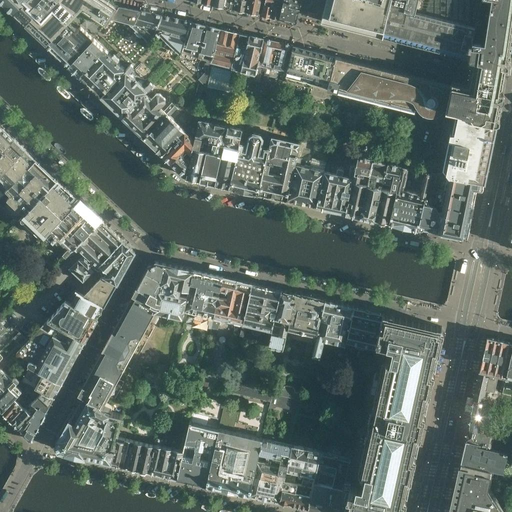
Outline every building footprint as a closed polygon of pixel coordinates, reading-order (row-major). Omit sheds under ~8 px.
[(1,0),(26,23),(48,0),(1,0)] [(113,56),(72,18),(81,8),(94,17),(104,0),(48,0),(26,23),(36,32),(48,43),(80,74),(102,95),(131,63),(134,60),(132,58),(124,67),(118,62),(121,59),(119,58),(123,54),(120,52),(117,56),(115,54),(113,56)] [(111,18),(119,6),(111,0),(104,0),(94,17),(106,25),(111,18)] [(236,0),(225,0),(224,6),(235,9),(236,0)] [(246,12),(248,0),(236,0),(235,9),(246,12)] [(257,14),(260,0),(248,0),(246,12),(257,14)] [(297,19),(300,9),(291,7),(292,0),(265,0),(265,3),(273,5),(274,2),(283,4),(280,19),(292,22),(296,22),(297,19)] [(300,9),(301,0),(292,0),(291,7),(300,9)] [(382,36),(391,0),(326,0),(321,21),(382,36)] [(391,0),(382,36),(469,57),(480,0),(391,0)] [(504,82),(506,67),(508,68),(509,67),(510,64),(511,64),(511,59),(511,58),(511,48),(511,0),(480,0),(469,57),(469,61),(474,62),(471,76),(469,85),(452,81),(451,85),(446,107),(446,109),(455,111),(451,128),(455,129),(475,134),(482,145),(475,179),(486,181),(498,123),(500,121),(501,118),(500,117),(503,101),(504,100),(505,96),(504,95),(505,92),(504,91),(502,91),(504,82)] [(280,19),(283,4),(274,2),(273,5),(271,17),(280,19)] [(271,17),(273,5),(265,3),(262,15),(271,17)] [(150,43),(155,32),(162,15),(141,10),(119,6),(111,18),(128,22),(150,43)] [(182,53),(182,51),(191,22),(162,15),(155,32),(160,33),(182,53)] [(214,54),(220,28),(191,22),(182,51),(211,61),(214,54)] [(232,66),(239,33),(220,28),(214,54),(211,61),(211,62),(224,65),(232,66)] [(241,72),(249,35),(239,33),(232,66),(231,70),(241,72)] [(258,64),(264,38),(249,35),(241,72),(239,79),(243,80),(242,81),(244,82),(248,83),(250,82),(250,81),(254,82),(256,74),(258,64)] [(287,71),(292,45),(293,45),(264,38),(258,64),(287,71)] [(327,88),(335,56),(292,45),(287,71),(283,84),(312,91),(313,87),(327,90),(327,88)] [(445,107),(446,107),(451,85),(335,56),(327,88),(416,111),(417,105),(418,106),(418,107),(419,109),(420,110),(421,111),(422,112),(423,113),(424,114),(425,114),(426,115),(427,115),(429,116),(430,116),(431,116),(433,116),(434,116),(436,115),(438,115),(439,114),(441,113),(442,112),(443,110),(444,109),(445,107)] [(123,115),(152,85),(150,83),(146,87),(129,71),(134,66),(131,63),(102,95),(123,115)] [(239,79),(241,72),(231,70),(232,66),(224,65),(223,68),(212,66),(210,74),(209,76),(238,82),(239,79)] [(207,87),(209,76),(210,74),(206,70),(198,79),(207,87)] [(164,111),(160,107),(166,101),(165,97),(161,93),(157,93),(152,99),(147,94),(154,87),(152,85),(123,115),(145,136),(174,105),(172,103),(164,111)] [(326,97),(328,90),(327,90),(313,87),(312,91),(311,95),(324,99),(326,97)] [(186,132),(187,131),(186,129),(189,125),(186,122),(182,127),(169,114),(180,102),(178,100),(174,105),(145,136),(163,153),(172,161),(184,148),(191,155),(194,141),(186,132)] [(201,179),(207,152),(199,150),(200,144),(208,146),(213,123),(199,120),(194,141),(191,155),(186,176),(187,176),(201,179)] [(215,182),(228,127),(213,123),(208,146),(207,152),(201,179),(215,182)] [(36,159),(25,148),(0,124),(0,176),(7,184),(5,186),(6,186),(1,192),(0,191),(0,198),(1,200),(8,192),(11,194),(8,198),(20,210),(24,206),(28,210),(58,179),(36,159)] [(233,156),(229,155),(231,146),(238,147),(240,142),(243,127),(241,126),(240,129),(228,127),(215,182),(230,185),(238,151),(234,151),(233,156)] [(442,172),(475,179),(482,145),(475,134),(455,129),(451,128),(442,172)] [(259,192),(269,149),(260,147),(262,137),(260,134),(260,133),(254,132),(253,132),(250,135),(247,144),(240,142),(238,147),(238,151),(230,185),(259,192)] [(288,198),(297,157),(302,137),(299,136),(297,142),(271,136),(269,149),(259,192),(288,198)] [(186,176),(191,155),(184,148),(172,161),(186,175),(186,176)] [(346,211),(359,156),(359,153),(354,152),(351,163),(350,163),(348,172),(349,172),(348,177),(342,175),(343,170),(333,167),(332,173),(324,171),(317,205),(346,211)] [(383,182),(387,162),(390,153),(387,152),(384,162),(373,159),(360,214),(375,218),(381,188),(383,182)] [(360,214),(373,159),(359,156),(346,211),(360,214)] [(317,205),(324,171),(310,168),(310,165),(305,164),(304,167),(299,166),(301,158),(297,157),(288,198),(317,205)] [(389,221),(402,167),(402,165),(387,162),(383,182),(392,184),(390,190),(381,188),(375,218),(389,221)] [(475,179),(442,172),(433,170),(432,174),(430,172),(428,171),(426,173),(417,170),(412,191),(403,189),(404,185),(405,185),(408,169),(407,168),(407,167),(404,166),(402,167),(389,221),(419,228),(420,226),(438,230),(437,233),(465,239),(466,238),(477,187),(478,187),(480,186),(480,185),(482,185),(483,183),(485,183),(486,183),(486,181),(475,179)] [(44,236),(79,199),(58,179),(28,210),(19,220),(40,241),(44,236)] [(66,256),(101,220),(79,199),(44,236),(48,240),(56,231),(71,246),(63,254),(66,256)] [(83,282),(98,266),(123,240),(101,220),(66,256),(69,258),(80,247),(86,252),(81,257),(70,269),(83,282)] [(117,283),(135,251),(123,240),(98,266),(101,268),(103,266),(108,271),(103,276),(117,283)] [(183,318),(194,270),(155,261),(149,263),(149,264),(149,265),(148,265),(148,266),(145,271),(144,272),(145,272),(137,286),(132,294),(155,306),(154,311),(156,311),(183,318)] [(208,324),(210,327),(209,329),(211,329),(211,328),(223,277),(194,270),(183,318),(182,323),(186,323),(186,320),(187,320),(189,313),(188,313),(189,310),(196,311),(195,315),(197,317),(201,318),(204,317),(205,313),(212,315),(212,317),(210,319),(208,324)] [(104,306),(115,286),(117,283),(103,276),(88,293),(81,287),(77,292),(104,306)] [(243,322),(252,283),(223,277),(211,328),(218,330),(221,317),(243,322)] [(269,342),(273,324),(275,318),(281,290),(252,283),(243,322),(240,336),(244,337),(247,323),(253,325),(252,331),(254,335),(257,336),(260,333),(262,326),(268,328),(265,342),(269,342)] [(283,350),(288,328),(296,293),(281,290),(275,318),(282,320),(280,326),(273,324),(269,342),(268,347),(283,350)] [(104,306),(77,292),(75,291),(67,300),(98,317),(104,306)] [(320,319),(322,313),(325,300),(296,293),(288,328),(314,334),(314,335),(313,335),(311,343),(312,343),(311,344),(314,345),(320,319)] [(107,399),(156,311),(154,311),(155,306),(132,294),(128,302),(125,306),(114,328),(109,337),(105,343),(101,352),(89,374),(87,379),(78,394),(79,394),(75,401),(78,403),(70,420),(69,420),(59,438),(59,439),(56,444),(59,450),(65,451),(65,452),(85,456),(112,462),(117,439),(114,438),(116,431),(118,432),(122,414),(112,412),(110,411),(111,410),(114,410),(117,404),(107,399)] [(85,340),(97,319),(98,317),(67,300),(39,329),(66,344),(71,334),(85,341),(85,340)] [(345,345),(354,306),(325,300),(322,313),(330,315),(329,320),(320,319),(314,345),(312,354),(319,356),(323,340),(345,345)] [(371,367),(376,344),(383,313),(354,306),(345,345),(341,361),(344,361),(349,342),(356,344),(355,347),(356,348),(362,349),(363,349),(364,346),(371,347),(370,354),(367,353),(364,366),(371,367)] [(404,511),(426,415),(444,331),(442,326),(383,313),(376,344),(386,346),(383,358),(358,473),(355,485),(350,484),(343,511),(404,511)] [(11,323),(3,315),(0,317),(0,322),(6,328),(11,323)] [(67,373),(79,350),(80,351),(80,350),(80,349),(85,341),(71,334),(66,344),(39,329),(16,353),(31,362),(27,365),(29,366),(61,384),(67,373)] [(0,352),(11,341),(2,333),(0,335),(0,352)] [(511,342),(488,336),(480,369),(489,372),(486,386),(494,388),(497,373),(503,375),(500,389),(503,390),(505,382),(507,382),(503,399),(511,401),(511,342)] [(61,384),(29,366),(22,379),(42,390),(54,397),(61,384)] [(0,392),(12,380),(1,369),(0,370),(0,392)] [(486,386),(489,372),(480,369),(477,384),(486,386)] [(0,408),(3,411),(20,392),(13,386),(19,380),(15,376),(12,380),(0,392),(0,408)] [(273,394),(258,391),(229,384),(227,391),(271,401),(273,394)] [(483,401),(486,386),(477,384),(474,399),(483,401)] [(273,394),(274,388),(259,385),(258,391),(273,394)] [(303,394),(294,392),(294,390),(292,387),(285,385),(282,387),(282,389),(274,387),(274,388),(273,394),(302,400),(303,394)] [(47,410),(54,397),(42,390),(32,401),(32,402),(47,410)] [(8,416),(20,404),(17,402),(23,396),(20,392),(3,411),(8,416)] [(14,421),(26,408),(29,405),(32,402),(32,401),(27,396),(20,404),(8,416),(14,421)] [(480,415),(481,412),(483,401),(474,399),(471,413),(480,415)] [(250,493),(263,437),(235,431),(241,404),(225,401),(219,427),(190,421),(186,438),(177,477),(206,483),(217,486),(239,491),(250,493)] [(40,423),(47,410),(32,402),(29,405),(31,408),(29,410),(26,408),(14,421),(30,437),(33,437),(40,423)] [(496,423),(497,416),(481,412),(480,415),(479,419),(496,423)] [(490,448),(496,423),(479,419),(480,415),(471,413),(466,439),(477,442),(476,445),(490,448)] [(297,431),(299,420),(268,414),(265,426),(270,427),(272,426),(297,431)] [(119,464),(124,440),(119,439),(120,438),(117,437),(117,439),(112,462),(119,464)] [(177,477),(186,438),(182,437),(180,446),(181,446),(180,449),(154,444),(154,445),(148,470),(156,472),(177,477)] [(308,506),(321,450),(263,437),(250,493),(279,500),(308,506)] [(128,466),(134,440),(125,438),(124,440),(119,464),(128,466)] [(507,452),(496,449),(490,448),(476,445),(477,442),(466,439),(460,462),(490,468),(502,471),(507,452)] [(148,470),(154,445),(134,440),(128,466),(148,470)] [(511,443),(511,442),(505,441),(503,442),(498,441),(496,449),(507,452),(511,452),(511,443)] [(333,451),(332,452),(321,450),(308,506),(332,511),(343,511),(350,484),(350,482),(345,481),(350,456),(341,454),(340,452),(340,451),(334,450),(333,451)] [(503,511),(486,486),(489,473),(488,473),(490,468),(460,462),(456,483),(449,511),(503,511)]
